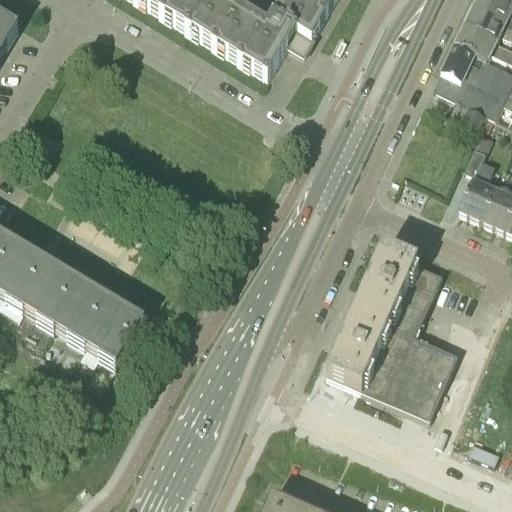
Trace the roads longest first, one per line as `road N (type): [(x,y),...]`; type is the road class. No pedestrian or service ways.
road 1 (tertiary): [(332,157),(149,511)]
road 2 (residential): [(332,157),(80,21)]
road 3 (residential): [(354,211),(453,0)]
road 4 (residential): [(511,509),(308,418)]
road 5 (tertiary): [(200,511),(275,338)]
road 6 (tertiary): [(275,338),(353,168)]
road 7 (residential): [(511,283),(354,211)]
road 8 (residential): [(275,338),(300,331),(354,211)]
road 9 (tertiary): [(411,24),(382,54),(332,157)]
road 10 (residential): [(0,155),(80,21)]
road 11 (tertiary): [(353,168),(411,24)]
